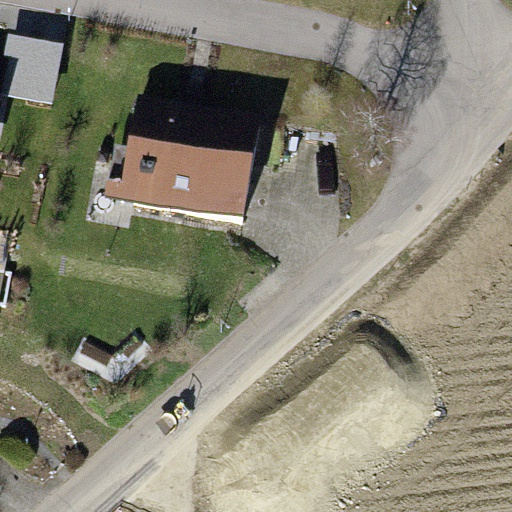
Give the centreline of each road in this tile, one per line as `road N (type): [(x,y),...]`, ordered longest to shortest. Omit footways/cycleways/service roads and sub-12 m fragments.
road 1 (residential): [(511,81),(395,235),(87,511)]
road 2 (residential): [(119,0),(511,80)]
